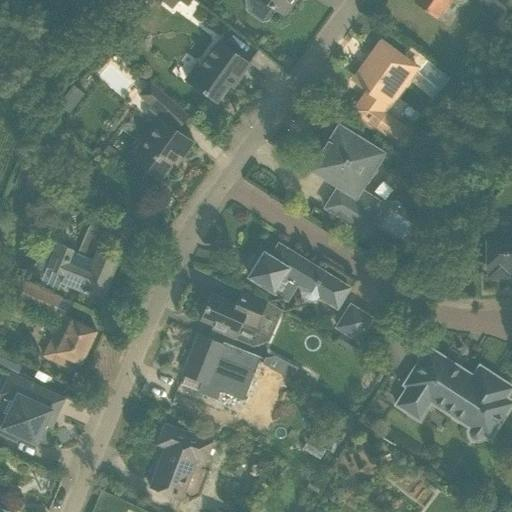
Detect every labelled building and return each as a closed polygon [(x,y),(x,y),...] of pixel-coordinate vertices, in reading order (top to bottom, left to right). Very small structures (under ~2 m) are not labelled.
[(161,0),(172,8),(178,0),(179,0),(187,6),(191,0),(161,0)] [(245,0),(247,11),(261,21),(268,20),(275,10),(283,15),(293,0),(245,0)] [(436,18),(448,0),(415,0),(414,2),(426,11),(436,18)] [(511,0),(476,0),(500,18),(511,1),(511,0)] [(359,102),(352,110),(375,127),(401,147),(412,131),(384,111),(389,105),(383,101),(396,83),(402,88),(417,67),(381,41),(368,58),(373,61),(369,67),(368,66),(356,83),(364,89),(362,90),(365,93),(359,102)] [(187,81),(200,89),(216,101),(228,83),(232,86),(248,63),(219,42),(201,67),(198,65),(187,81)] [(465,64),(452,82),(464,91),(478,73),(465,64)] [(192,142),(176,130),(187,117),(150,83),(139,95),(150,105),(146,110),(158,119),(145,137),(141,134),(126,156),(134,161),(159,180),(172,162),(176,164),(192,142)] [(72,85),(58,104),(68,112),(83,93),(72,85)] [(322,151),(311,169),(312,170),(313,170),(339,186),(325,208),(364,232),(382,203),(360,190),(384,152),(355,135),(357,131),(341,121),(339,124),(338,125),(336,124),(329,134),(332,136),(329,142),(328,141),(327,142),(330,144),(324,153),(322,151)] [(109,145),(102,154),(110,161),(117,152),(109,145)] [(29,191),(42,156),(28,150),(14,185),(29,191)] [(56,242),(46,267),(64,275),(61,282),(69,286),(88,294),(89,290),(102,296),(117,261),(97,253),(105,239),(86,231),(83,238),(78,251),(56,242)] [(511,232),(487,233),(487,270),(489,270),(489,271),(490,271),(493,276),(503,276),(506,271),(507,271),(511,271),(511,232)] [(319,298),(320,297),(337,307),(349,288),(279,244),(271,257),(264,253),(258,261),(257,260),(253,267),(255,267),(249,276),(273,291),(281,297),(292,279),(304,287),(303,289),(302,291),(303,296),(307,300),(312,302),(317,301),(319,298)] [(21,279),(5,313),(20,321),(26,307),(59,322),(43,355),(49,358),(67,367),(71,359),(81,364),(96,331),(78,322),(66,316),(71,304),(61,299),(45,290),(21,279)] [(212,328),(230,336),(235,338),(242,322),(255,328),(267,301),(241,290),(235,303),(211,293),(200,319),(213,324),(212,328)] [(372,319),(350,305),(337,327),(359,340),(372,319)] [(335,342),(353,354),(360,344),(341,332),(335,342)] [(198,335),(183,374),(200,381),(197,389),(216,397),(219,388),(242,397),(253,371),(259,356),(223,342),(222,344),(217,342),(198,335)] [(0,365),(17,374),(24,359),(0,346),(0,365)] [(496,412),(505,397),(511,387),(479,366),(473,377),(428,348),(404,384),(408,387),(396,405),(419,419),(431,402),(470,427),(468,432),(469,436),(473,441),(477,442),(482,440),(485,437),(488,439),(503,417),(496,412)] [(274,355),(268,367),(286,376),(292,365),(274,355)] [(45,424),(51,427),(65,397),(11,372),(0,394),(0,433),(16,441),(18,436),(36,444),(45,424)] [(149,487),(168,495),(181,500),(196,460),(204,463),(212,442),(165,424),(157,444),(165,448),(149,487)] [(0,511),(11,511),(0,506),(0,503),(1,503),(0,502),(0,511)]
